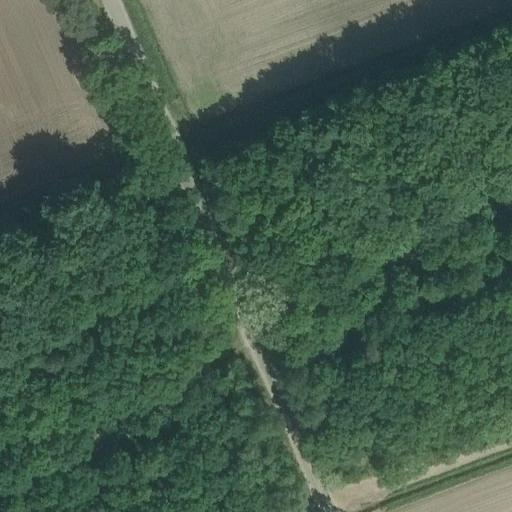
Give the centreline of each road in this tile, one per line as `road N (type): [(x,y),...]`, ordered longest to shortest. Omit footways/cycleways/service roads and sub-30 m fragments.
road 1 (track): [(511,192),(414,228),(256,337),(0,418)]
road 2 (unclassified): [(328,511),(114,0)]
road 3 (track): [(175,140),(511,13)]
road 4 (track): [(325,505),(511,433)]
road 5 (track): [(175,140),(0,216)]
